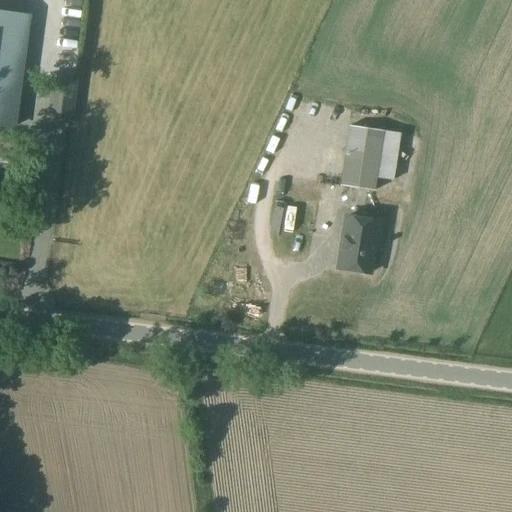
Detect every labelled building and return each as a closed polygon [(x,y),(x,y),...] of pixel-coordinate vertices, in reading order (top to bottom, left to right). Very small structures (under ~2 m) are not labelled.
[(0,21),(0,126),(11,128),(26,25),(0,21)] [(66,111),(70,77),(50,74),(45,107),(66,111)] [(374,190),(383,130),(349,124),(340,185),(374,190)] [(323,149),(322,158),(339,161),(341,152),(323,149)] [(302,228),(323,228),(324,195),(303,194),(302,228)] [(377,244),(381,221),(346,216),(337,267),(369,272),(374,243),(377,244)]
